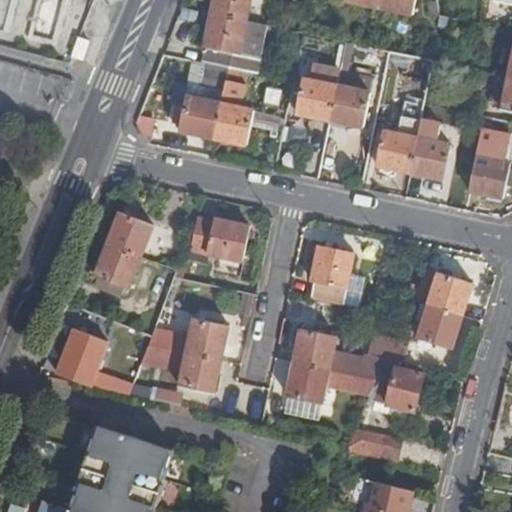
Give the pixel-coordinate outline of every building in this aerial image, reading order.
[(17,0),(0,0),(0,31),(8,34),(17,0)] [(216,0),(213,17),(247,24),(251,0),(216,0)] [(380,10),(382,0),(346,0),(346,3),(380,10)] [(417,0),(382,0),(380,10),(413,17),(417,0)] [(439,17),(436,0),(431,0),(429,0),(428,4),(430,15),(439,17)] [(213,17),(203,65),(209,66),(224,69),(228,70),(248,74),(258,76),(261,62),(255,60),(260,34),(246,31),(247,24),(213,17)] [(261,27),(247,24),(246,31),(260,34),(261,27)] [(181,133),(214,140),(221,106),(226,83),(228,70),(224,69),(209,66),(204,91),(191,88),(188,98),(181,133)] [(303,82),(296,116),(331,124),(341,76),(342,74),(314,67),(311,83),(303,82)] [(226,83),(246,87),(248,74),(228,70),(226,83)] [(341,76),(331,124),(364,131),(374,81),(342,74),(341,76)] [(511,114),(511,79),(510,79),(503,112),(511,114)] [(221,106),(214,140),(248,148),(256,113),(241,110),(246,87),(226,83),(221,106)] [(425,124),(428,99),(407,97),(404,121),(425,124)] [(511,141),(511,140),(511,124),(485,119),(481,135),(511,141)] [(377,167),(411,174),(418,141),(421,131),(399,126),(397,136),(385,133),(377,167)] [(418,141),(411,174),(446,182),(452,148),(418,141)] [(477,158),(469,193),(504,201),(507,189),(511,189),(511,171),(511,166),(477,158)] [(129,209),(126,216),(155,228),(157,220),(129,209)] [(126,216),(122,215),(110,248),(142,260),(155,228),(126,216)] [(216,276),(240,281),(250,231),(215,223),(215,226),(199,222),(191,253),(219,259),(216,276)] [(166,232),(155,228),(142,260),(154,265),(166,232)] [(142,260),(110,248),(97,280),(99,280),(126,292),(130,293),(142,260)] [(316,284),(312,299),(344,306),(350,281),(354,257),(321,250),(314,284),(316,284)] [(431,309),(464,320),(474,286),(452,279),(442,276),(441,276),(428,272),(421,295),(433,299),(431,309)] [(126,292),(99,280),(95,290),(122,301),(126,292)] [(344,306),(359,308),(364,283),(350,281),(344,306)] [(398,290),(395,298),(406,301),(409,294),(398,290)] [(454,352),(464,320),(431,309),(420,342),(454,352)] [(154,333),(152,339),(149,347),(189,356),(223,363),(230,329),(196,322),(192,341),(154,333)] [(60,377),(90,389),(118,395),(122,387),(97,377),(110,344),(78,332),(60,377)] [(384,368),(386,362),(368,358),(367,358),(366,357),(365,362),(334,356),(337,339),(303,332),(296,365),(378,383),(384,368)] [(391,363),(405,366),(408,353),(403,352),(404,346),(382,341),(381,346),(371,344),(368,358),(386,362),(391,363)] [(159,405),(192,411),(195,393),(216,397),(223,363),(189,356),(182,390),(180,390),(178,399),(160,396),(159,405)] [(327,389),(371,398),(378,383),(296,365),(289,400),(323,406),(327,389)] [(371,398),(370,402),(416,414),(425,377),(384,368),(378,383),(371,398)] [(264,425),(270,391),(257,389),(250,422),(264,425)] [(320,421),(323,406),(289,400),(286,414),(320,421)] [(156,511),(175,454),(100,429),(73,511),(156,511)] [(356,433),(351,446),(349,451),(353,452),(351,454),(398,463),(402,443),(356,433)] [(373,509),(386,511),(410,511),(415,494),(379,485),(373,509)]
